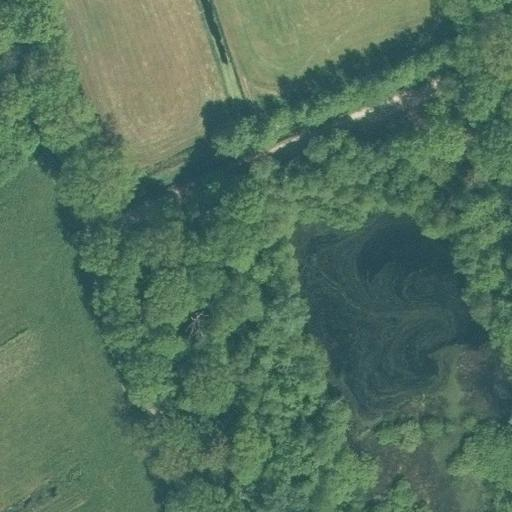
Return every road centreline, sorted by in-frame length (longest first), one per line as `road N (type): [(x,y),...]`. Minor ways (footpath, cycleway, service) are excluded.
road 1 (track): [(93,233),(511,58)]
road 2 (track): [(194,511),(93,233)]
road 3 (track): [(93,233),(10,0)]
